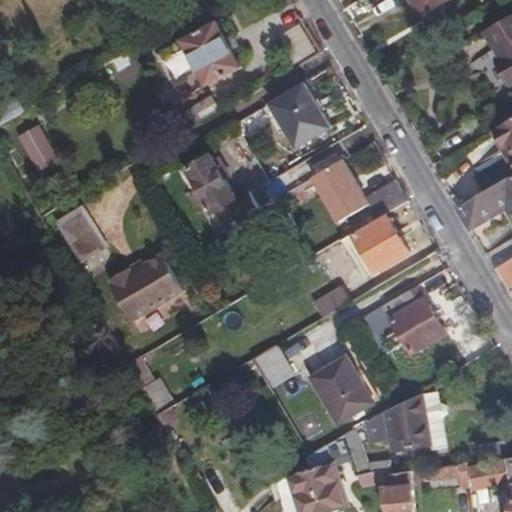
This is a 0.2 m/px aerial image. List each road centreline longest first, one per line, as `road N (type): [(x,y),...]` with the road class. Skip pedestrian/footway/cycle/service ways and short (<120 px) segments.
road 1 (residential): [(511,338),(314,0)]
road 2 (unknown): [(328,55),(60,232)]
